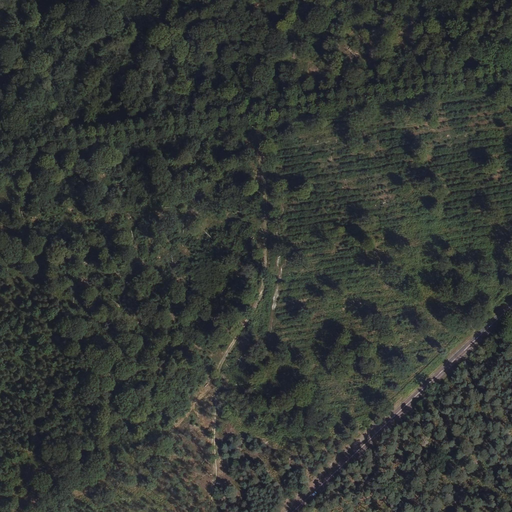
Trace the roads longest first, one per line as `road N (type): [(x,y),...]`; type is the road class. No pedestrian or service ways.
road 1 (track): [(0,152),(511,69)]
road 2 (tertiary): [(511,304),(290,511)]
